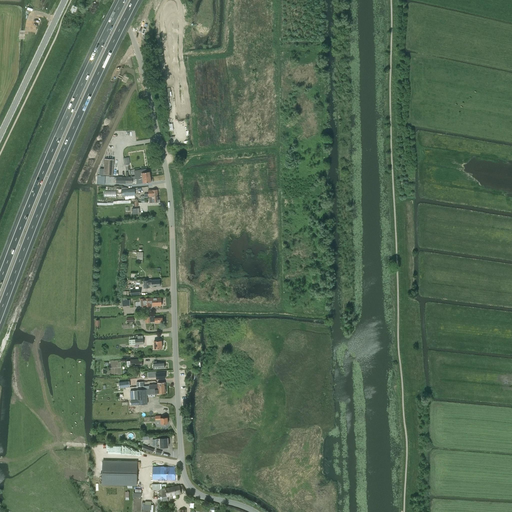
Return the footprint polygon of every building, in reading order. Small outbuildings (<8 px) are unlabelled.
[(113,176),(114,159),(105,159),(104,169),(100,169),(100,175),(113,176)] [(136,179),(151,177),(150,172),(147,172),(146,169),(135,171),(136,179)] [(148,196),(149,196),(149,197),(158,196),(157,190),(151,190),(148,190),(148,194),(144,194),(144,198),(148,197),(148,196)] [(160,280),(144,281),(144,288),(149,288),(149,284),(152,284),(152,287),(160,286),(160,285),(161,285),(161,283),(160,282),(160,280)] [(127,297),(121,298),(122,306),(130,306),(130,300),(127,300),(127,297)] [(150,298),(140,299),(141,307),(151,306),(150,303),(153,303),(153,306),(162,305),(161,298),(150,298)] [(138,339),(129,340),(130,345),(144,344),(143,339),(143,336),(138,336),(138,339)] [(138,400),(131,400),(131,405),(148,404),(147,395),(166,393),(166,388),(149,389),(137,390),(138,400)] [(165,426),(165,424),(168,424),(168,418),(161,418),(161,416),(155,416),(156,417),(144,418),(145,422),(156,421),(159,421),(159,427),(165,426)] [(169,447),(169,438),(156,439),(156,448),(169,447)] [(129,462),(103,461),(102,484),(137,484),(137,462),(129,462)] [(176,480),(176,467),(153,467),(152,480),(176,480)] [(166,488),(161,489),(162,498),(162,501),(168,500),(167,496),(181,493),(179,485),(166,488)] [(145,503),(142,502),(142,511),(149,511),(153,511),(153,505),(145,504),(145,503)]
